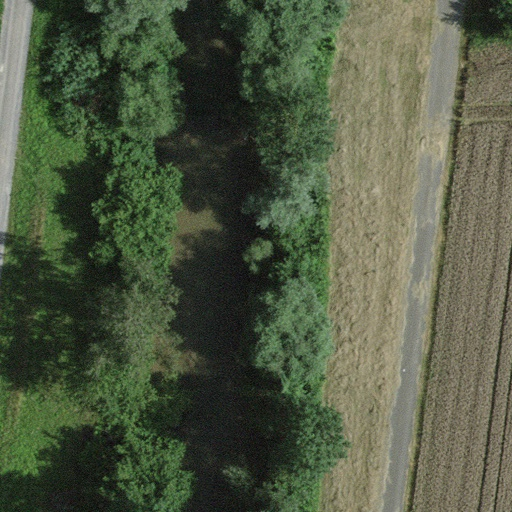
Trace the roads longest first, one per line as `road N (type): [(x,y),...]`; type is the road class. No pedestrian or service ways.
road 1 (unclassified): [(461,0),(393,511)]
road 2 (track): [(29,0),(0,218)]
